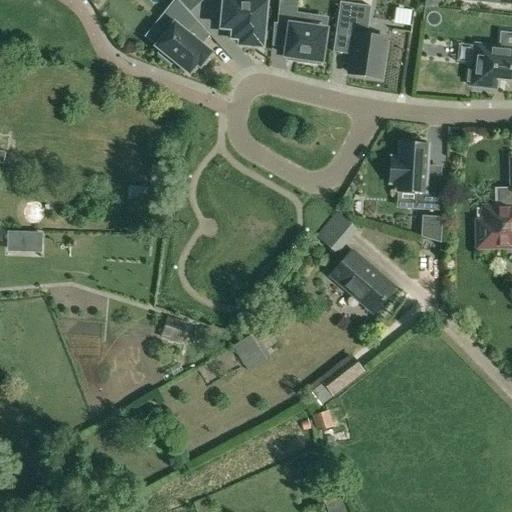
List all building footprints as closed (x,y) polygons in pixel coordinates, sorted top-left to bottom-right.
[(197,22),(177,0),(175,0),(159,20),(170,29),(156,47),(161,51),(158,54),(171,65),(174,62),(189,74),(197,65),(200,67),(211,53),(187,34),(197,22)] [(224,0),(222,28),(233,29),(232,38),(240,39),(240,45),(262,47),(266,2),(242,0),(224,0)] [(303,62),(320,65),(325,31),(303,27),(305,16),(295,14),(296,0),(280,0),(278,24),(290,26),(286,56),(304,58),(303,62)] [(340,2),(335,35),(354,37),(349,74),(380,79),(386,39),(371,37),(368,32),(371,7),(340,2)] [(511,49),(476,45),(473,66),(469,66),(468,82),(471,82),(471,86),(495,89),(496,80),(511,81),(511,49)] [(425,141),(409,140),(409,144),(400,144),(399,159),(391,158),(390,183),(398,184),(398,192),(417,193),(416,209),(438,210),(440,178),(425,177),(427,145),(424,145),(425,141)] [(505,247),(511,246),(511,190),(511,191),(499,191),(499,206),(484,207),(484,223),(486,222),(486,246),(505,246),(505,247)] [(442,219),(423,218),(422,238),(440,244),(442,219)] [(374,312),(394,289),(351,252),(332,275),(374,312)] [(181,344),(188,323),(168,316),(161,338),(181,344)] [(195,339),(212,338),(211,328),(194,329),(195,339)] [(270,355),(256,331),(256,332),(233,346),(248,370),(270,355)] [(273,352),(285,347),(280,335),(268,340),(273,352)] [(323,379),(309,390),(319,403),(333,392),(361,371),(351,358),(323,379)] [(320,416),(328,433),(344,425),(337,409),(320,416)]
